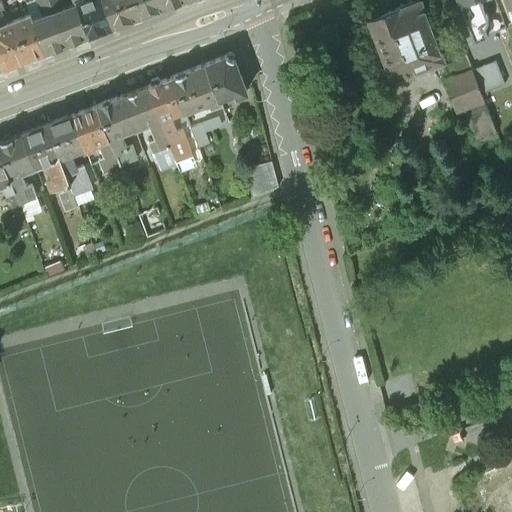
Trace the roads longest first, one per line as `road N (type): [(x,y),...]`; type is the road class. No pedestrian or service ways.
road 1 (residential): [(259,0),(370,451)]
road 2 (tertiary): [(0,97),(257,0)]
road 3 (residential): [(511,395),(370,451)]
